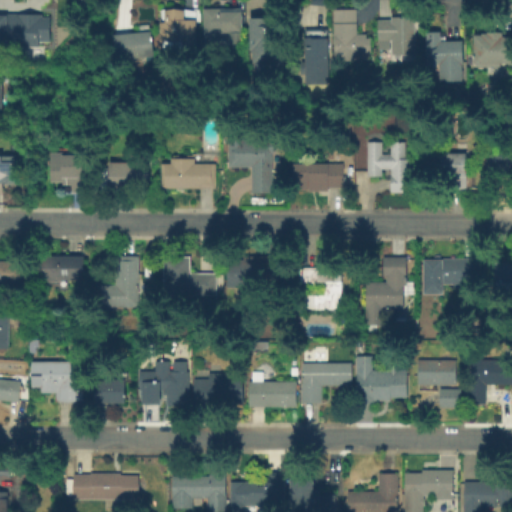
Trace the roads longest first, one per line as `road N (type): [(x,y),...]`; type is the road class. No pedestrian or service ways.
road 1 (residential): [(511,437),(0,437)]
road 2 (residential): [(511,224),(29,223)]
